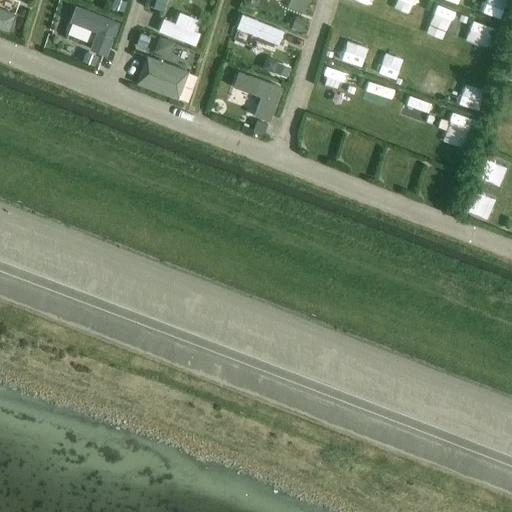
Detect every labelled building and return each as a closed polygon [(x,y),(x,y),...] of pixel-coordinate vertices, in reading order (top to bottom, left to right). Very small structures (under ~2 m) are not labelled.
[(55,0),(53,10),(61,13),(65,0),(55,0)] [(113,0),(110,8),(121,13),(125,4),(113,0)] [(306,0),(287,0),(286,4),(303,10),(306,0)] [(457,10),(460,0),(438,0),(438,3),(457,10)] [(118,19),(73,2),(67,19),(93,29),(87,46),(105,53),(118,19)] [(478,3),(474,14),(496,21),(499,10),(478,3)] [(0,31),(7,34),(14,15),(0,9),(0,31)] [(280,26),(240,12),(234,29),(275,42),(280,26)] [(200,30),(160,16),(154,32),(195,46),(200,30)] [(296,17),(291,29),(301,33),(305,21),(296,17)] [(347,23),(339,44),(359,52),(367,31),(347,23)] [(141,31),(137,42),(147,46),(151,35),(141,31)] [(391,65),(399,46),(386,40),(377,58),(391,65)] [(75,50),(71,59),(82,63),(86,54),(75,50)] [(134,81),(176,98),(187,70),(145,53),(134,81)] [(278,64),(274,76),(284,79),(288,68),(278,64)] [(380,90),(386,72),(369,65),(362,84),(380,90)] [(461,66),(453,88),(474,96),(482,74),(461,66)] [(281,84),(236,69),(230,84),(258,94),(252,113),(269,119),(281,84)] [(413,81),(409,92),(427,97),(430,86),(413,81)] [(449,100),(446,117),(462,120),(465,103),(449,100)] [(324,141),(339,122),(329,114),(314,133),(324,141)] [(255,120),(252,130),(262,134),(265,124),(255,120)]
